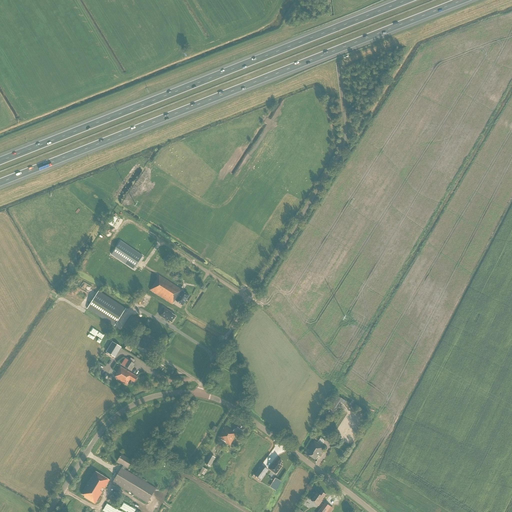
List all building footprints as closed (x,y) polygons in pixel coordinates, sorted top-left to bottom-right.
[(93,198),(95,196),(85,187),(83,189),(93,198)] [(120,241),(111,255),(133,269),(143,256),(120,241)] [(114,326),(125,309),(98,291),(87,309),(114,326)] [(181,291),(175,301),(182,306),(185,302),(187,300),(187,299),(189,296),(181,291)] [(172,313),(164,308),(159,316),(167,321),(168,320),(172,322),(176,316),(172,314),(172,313)] [(131,332),(139,320),(131,315),(123,327),(131,332)] [(138,333),(135,338),(139,341),(142,336),(144,337),(146,334),(140,330),(138,333)] [(145,337),(139,346),(150,353),(154,346),(151,344),(152,342),(145,337)] [(121,348),(112,342),(106,352),(115,357),(121,348)] [(130,370),(134,364),(129,360),(125,367),(130,370)] [(134,382),(137,377),(129,372),(120,367),(116,373),(117,374),(115,378),(127,385),(130,380),(134,382)] [(345,405),(347,402),(337,395),(334,400),(330,406),(335,410),(340,402),(345,405)] [(240,436),(245,428),(237,424),(233,431),(224,426),(218,436),(222,438),(221,440),(230,445),(236,434),(240,436)] [(319,456),(325,448),(314,441),(308,449),(310,451),(308,455),(315,460),(318,456),(319,456)] [(127,468),(132,461),(121,454),(117,461),(123,465),(121,468),(113,482),(147,503),(156,488),(125,470),(126,467),(127,468)] [(210,466),(214,458),(209,455),(205,463),(210,466)] [(277,468),(281,462),(277,458),(272,465),(273,465),(271,468),(273,470),(275,467),(277,468)] [(261,480),(268,470),(261,465),(254,475),(261,480)] [(207,470),(202,467),(198,475),(203,478),(205,475),(204,475),(207,470)] [(95,504),(102,492),(100,491),(102,487),(104,488),(109,480),(95,471),(91,478),(90,478),(81,494),(84,496),(84,497),(95,504)] [(276,479),(272,485),(277,488),(281,482),(276,479)] [(326,495),(322,491),(319,494),(317,492),(311,501),(319,506),(322,501),(321,501),(326,495)] [(327,511),(331,507),(325,502),(318,511),(327,511)]
